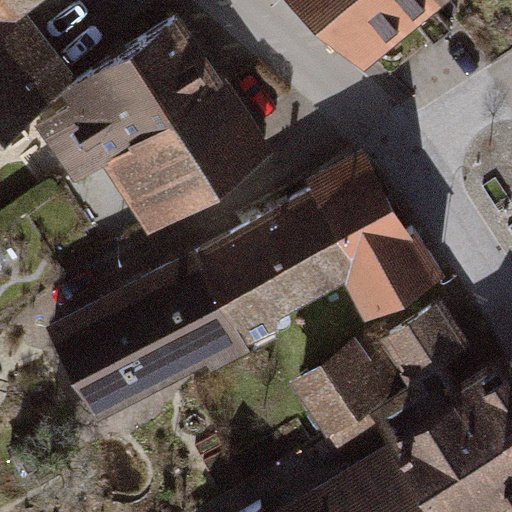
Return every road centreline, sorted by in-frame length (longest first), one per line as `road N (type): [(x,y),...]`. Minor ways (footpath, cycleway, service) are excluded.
road 1 (tertiary): [(247,0),(407,151)]
road 2 (tertiary): [(407,151),(511,313)]
road 3 (residential): [(407,151),(511,85)]
